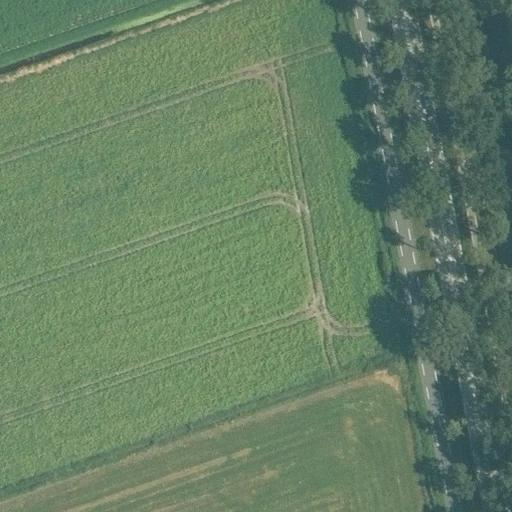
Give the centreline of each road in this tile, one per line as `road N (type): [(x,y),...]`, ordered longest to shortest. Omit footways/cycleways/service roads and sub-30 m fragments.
road 1 (primary): [(496,511),(400,0)]
road 2 (unclassified): [(459,511),(363,0)]
